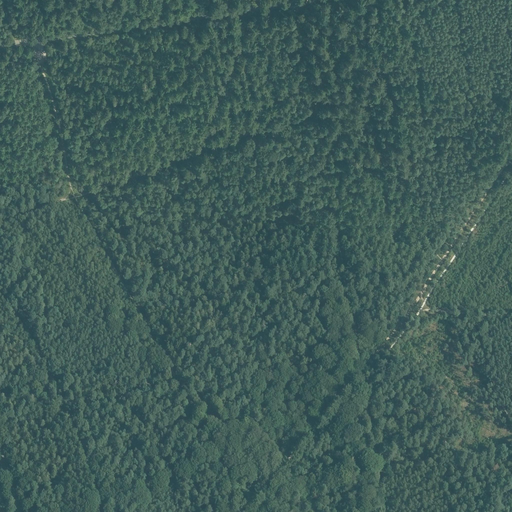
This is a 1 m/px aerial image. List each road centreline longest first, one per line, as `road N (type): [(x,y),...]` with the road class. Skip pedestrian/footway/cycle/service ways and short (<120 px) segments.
road 1 (unclassified): [(0,45),(317,0)]
road 2 (unknown): [(441,261),(418,201),(381,0)]
road 3 (unknown): [(250,0),(207,112)]
